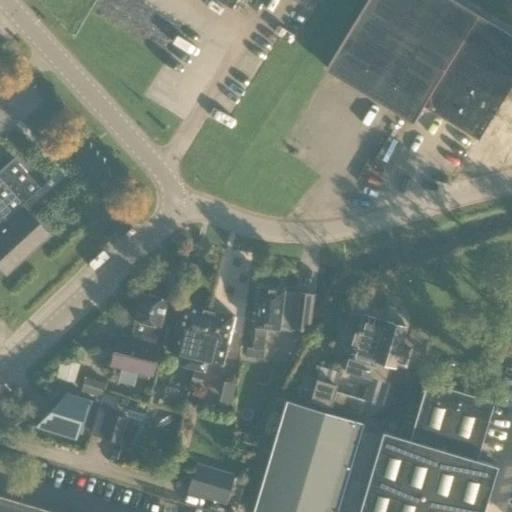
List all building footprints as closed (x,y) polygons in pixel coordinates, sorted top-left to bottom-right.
[(412,120),(422,103),(478,136),(511,80),(511,37),(450,0),(369,0),(328,69),(412,120)] [(0,267),(6,275),(50,235),(30,213),(29,214),(21,206),(41,189),(14,159),(0,172),(0,267)] [(313,294),(296,292),(296,294),(284,292),(284,291),(260,288),(255,327),(253,349),(262,350),(263,350),(266,328),(279,330),(279,329),(293,331),(293,328),(309,330),(313,294)] [(131,338),(119,335),(111,366),(151,376),(159,345),(155,344),(159,325),(160,326),(167,300),(141,293),(135,320),(131,338)] [(183,367),(194,369),(209,310),(182,303),(170,352),(186,357),(183,367)] [(209,310),(194,369),(204,372),(207,360),(222,364),(227,344),(228,345),(235,316),(209,310)] [(349,358),(345,371),(369,378),(373,365),(374,365),(376,359),(395,364),(396,359),(405,362),(411,345),(401,342),(400,344),(405,326),(404,326),(402,319),(394,317),(387,321),(386,320),(386,321),(362,314),(356,332),(353,342),(354,342),(349,358)] [(262,357),(262,350),(253,349),(247,348),(246,355),(262,357)] [(201,385),(204,372),(194,369),(191,383),(201,385)] [(333,370),(329,384),(317,380),(311,401),(331,407),(331,404),(335,392),(341,372),(333,370)] [(483,511),(497,465),(477,459),(494,402),(426,382),(409,439),(383,432),(359,511),(483,511)] [(331,404),(360,413),(363,400),(335,392),(331,404)] [(35,425),(77,438),(89,400),(66,393),(35,425)] [(336,511),(348,474),(363,423),(286,400),(252,511),(336,511)] [(120,442),(127,418),(109,413),(102,437),(120,442)] [(254,447),(258,437),(244,433),(241,443),(254,447)] [(236,475),(196,463),(187,493),(226,504),(236,475)] [(0,511),(55,511),(0,495),(0,511)]
